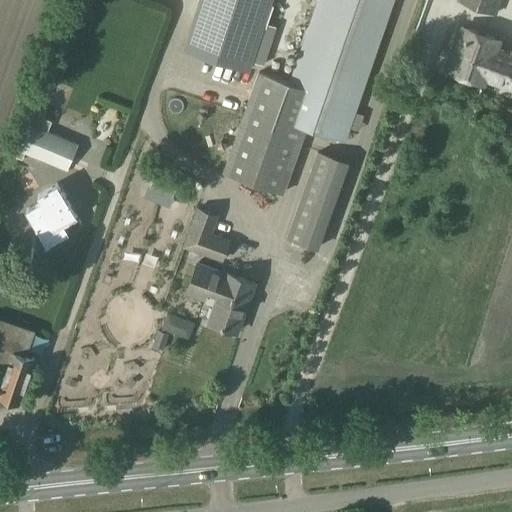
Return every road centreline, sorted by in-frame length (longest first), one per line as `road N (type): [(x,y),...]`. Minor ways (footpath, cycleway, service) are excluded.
road 1 (primary): [(511,433),(0,490)]
road 2 (track): [(280,258),(211,180),(169,153),(141,119),(182,0)]
road 3 (unclassified): [(511,478),(239,511)]
